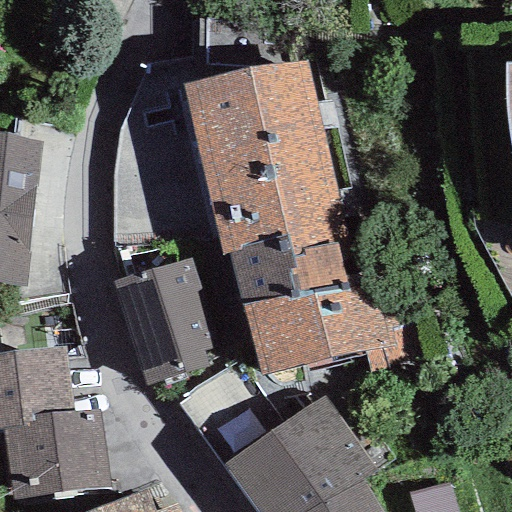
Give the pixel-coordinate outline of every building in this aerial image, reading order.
[(305,59),(183,87),(221,252),(227,250),(343,224),(305,59)] [(42,141),(0,135),(0,283),(23,287),(42,141)] [(343,224),(227,250),(242,309),(357,280),(343,224)] [(190,259),(113,282),(145,387),(207,368),(202,353),(217,348),(190,259)] [(357,280),(242,309),(259,376),(362,350),(372,389),(422,376),(395,271),(357,280)] [(0,430),(3,430),(35,427),(34,417),(72,412),(65,347),(0,354),(0,430)] [(225,468),(254,511),(316,511),(365,483),(378,473),(325,399),(225,468)] [(72,412),(34,417),(35,427),(3,430),(12,501),(109,488),(98,409),(72,412)] [(382,511),(365,483),(316,511),(382,511)] [(154,511),(147,491),(85,511),(180,511),(177,504),(159,511),(154,511)]
